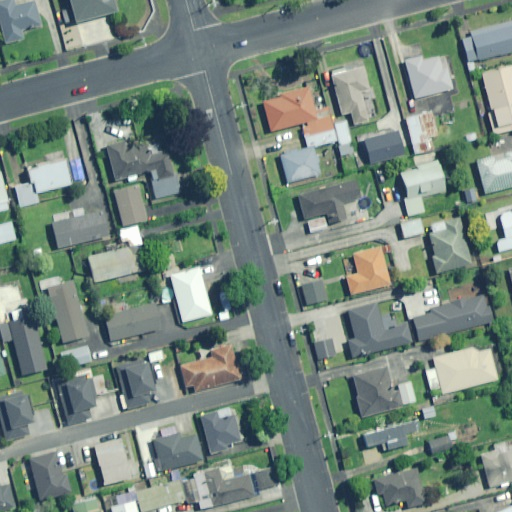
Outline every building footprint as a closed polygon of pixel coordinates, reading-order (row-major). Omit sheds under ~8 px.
[(16,6),(14,0),(8,0),(0,2),(0,27),(5,46),(23,41),(21,32),(42,27),(35,1),(16,6)] [(67,0),(74,24),(117,13),(113,0),(67,0)] [(511,21),(470,33),(478,63),(511,53),(511,21)] [(426,60),(425,57),(405,62),(414,100),(452,91),(447,71),(445,72),(441,57),(426,60)] [(340,114),(348,113),(351,126),(368,122),(364,104),(362,92),(368,91),(363,67),(331,74),(340,114)] [(511,86),(506,67),(481,75),(495,123),(511,117),(511,86)] [(303,136),(332,129),(328,111),(314,114),(309,91),(262,103),(268,130),(300,123),(303,136)] [(414,155),(431,151),(428,140),(438,137),(432,113),(406,119),(414,155)] [(335,143),(339,157),(353,153),(346,125),(332,129),(335,143)] [(306,146),(307,150),(279,157),(286,185),(321,176),(315,148),(335,143),(332,129),(303,136),(306,146)] [(403,157),(396,131),(362,140),(369,166),(403,157)] [(180,194),(164,133),(129,141),(106,147),(114,182),(148,174),(155,200),(180,194)] [(511,147),(472,157),(481,195),(511,187),(511,147)] [(37,194),(69,186),(64,163),(27,172),(30,185),(14,189),(19,209),(39,204),(37,194)] [(401,172),(408,203),(404,204),(407,218),(424,213),(420,200),(446,193),(439,163),(401,172)] [(0,213),(10,211),(7,199),(0,172),(0,213)] [(361,201),(355,181),(297,199),(309,235),(326,229),(325,227),(342,222),(349,220),(344,206),(361,201)] [(140,187),(114,193),(121,226),(148,220),(140,187)] [(52,226),(58,250),(110,237),(104,212),(52,226)] [(511,212),(496,217),(505,251),(511,248),(511,212)] [(470,266),(458,219),(432,226),(434,233),(428,234),(434,256),(431,257),(435,275),(470,266)] [(419,221),(399,227),(403,240),(423,235),(419,221)] [(11,223),(0,225),(0,245),(16,241),(11,223)] [(107,256),(88,260),(94,285),(146,272),(135,228),(118,232),(121,243),(105,247),(107,256)] [(390,287),(381,249),(352,256),(356,276),(345,278),(350,296),(390,287)] [(171,252),(150,260),(155,272),(175,265),(171,252)] [(201,270),(157,280),(163,305),(176,302),(181,323),(211,316),(201,270)] [(327,301),(322,282),(301,288),(307,307),(327,301)] [(87,338),(72,283),(47,290),(62,344),(87,338)] [(412,319),(418,343),(495,322),(488,295),(430,310),(431,314),(412,319)] [(384,330),(377,305),(347,312),(354,340),(347,342),(352,359),(412,343),(407,324),(384,330)] [(162,330),(156,306),(104,319),(110,343),(162,330)] [(22,320),(20,310),(5,314),(8,323),(0,324),(0,332),(3,344),(12,342),(21,377),(46,371),(32,317),(22,320)] [(335,357),(331,341),(313,345),(317,362),(335,357)] [(424,372),(430,394),(440,391),(441,397),(499,381),(488,344),(434,359),(436,369),(424,372)] [(240,382),(232,346),(204,352),(206,360),(179,367),(184,389),(192,387),(193,393),(240,382)] [(88,347),(60,355),(63,367),(92,359),(88,347)] [(160,353),(148,355),(150,365),(162,362),(160,353)] [(156,393),(148,361),(123,367),(130,399),(156,393)] [(352,377),(358,397),(353,398),(359,419),(415,404),(409,383),(391,388),(386,367),(352,377)] [(96,409),(86,376),(56,385),(68,427),(91,421),(88,411),(96,409)] [(0,421),(6,445),(28,439),(25,427),(34,425),(26,392),(0,398),(0,421)] [(199,417),(209,456),(233,450),(232,446),(249,442),(239,407),(199,417)] [(435,417),(433,408),(421,411),(424,420),(435,417)] [(383,453),(407,446),(405,437),(417,433),(414,423),(362,437),(366,450),(381,445),(383,453)] [(157,460),(153,460),(156,474),(201,462),(194,431),(152,441),(157,460)] [(427,443),(431,456),(452,450),(448,437),(427,443)] [(120,440),(96,445),(104,486),(129,481),(120,440)] [(489,490),(499,488),(499,490),(509,488),(508,485),(511,484),(511,446),(508,447),(506,440),(493,444),(495,450),(479,454),(489,490)] [(71,495),(67,476),(62,477),(56,454),(29,461),(39,503),(71,495)] [(273,467),(253,472),(259,497),(280,491),(273,467)] [(182,482),(187,502),(196,500),(199,511),(254,498),(248,475),(220,482),(217,470),(199,474),(200,478),(182,482)] [(426,505),(417,470),(373,481),(377,496),(381,495),(384,508),(405,503),(406,510),(426,505)] [(0,481),(0,511),(17,508),(8,479),(0,481)] [(147,511),(187,502),(182,482),(136,494),(114,499),(116,507),(111,509),(111,511),(135,511),(135,507),(139,506),(140,511),(147,511)] [(98,511),(95,500),(72,506),(73,511),(98,511)]
